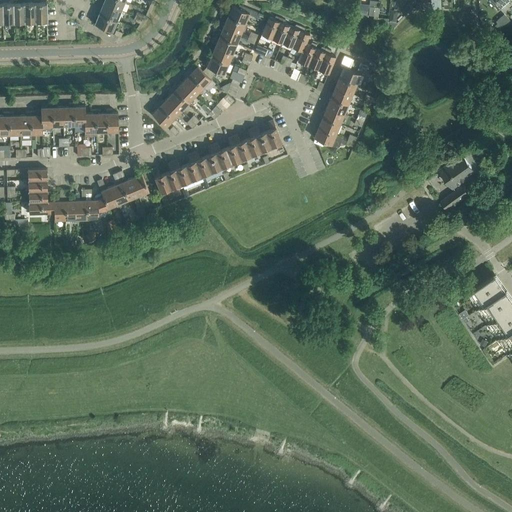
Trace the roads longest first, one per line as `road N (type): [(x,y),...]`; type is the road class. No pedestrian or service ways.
road 1 (residential): [(511,289),(477,239),(435,206),(353,257)]
road 2 (residential): [(233,116),(252,68),(306,89),(298,108),(283,103)]
road 3 (residential): [(136,154),(100,169),(0,164)]
road 4 (tertiary): [(0,54),(122,50)]
